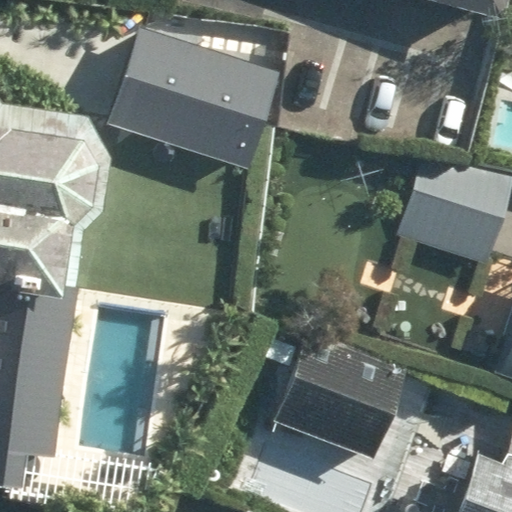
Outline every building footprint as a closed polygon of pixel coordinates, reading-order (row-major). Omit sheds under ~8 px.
[(442,0),(491,14),(494,0),(442,0)] [(0,443),(49,448),(73,228),(76,226),(79,224),(82,222),(85,219),(87,217),(90,214),(92,211),(94,208),(96,205),(98,202),(100,199),(102,196),(103,192),(104,189),(105,185),(106,182),(106,178),(107,174),(107,171),(107,167),(107,163),(106,160),(106,156),(105,153),(104,149),(103,146),(102,142),(100,139),(98,136),(97,133),(94,130),(92,127),(90,124),(87,121),(85,119),(86,106),(0,96),(0,443)] [(245,143),(156,137),(148,251),(238,256),(245,143)] [(419,169),(397,232),(484,262),(511,182),(511,176),(460,159),(452,181),(419,169)] [(511,302),(491,364),(511,370),(511,302)] [(253,371),(280,382),(265,423),(370,461),(407,357),(303,320),(296,338),(269,328),(253,371)] [(405,511),(511,511),(511,411),(510,411),(498,443),(473,434),(455,485),(420,473),(405,511)]
